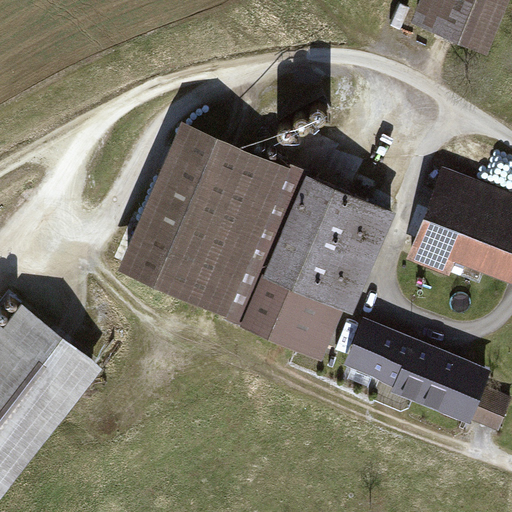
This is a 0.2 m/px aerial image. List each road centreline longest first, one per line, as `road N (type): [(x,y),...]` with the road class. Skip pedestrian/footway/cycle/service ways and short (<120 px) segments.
road 1 (track): [(511,134),(380,57),(300,47),(112,106),(0,170)]
road 2 (track): [(511,308),(470,331),(411,320),(387,292),(390,257),(437,130),(457,100)]
road 3 (unknown): [(268,297),(264,326),(288,353),(366,397),(511,451)]
